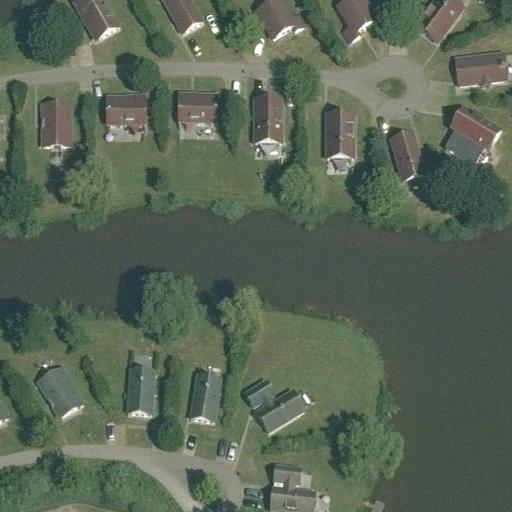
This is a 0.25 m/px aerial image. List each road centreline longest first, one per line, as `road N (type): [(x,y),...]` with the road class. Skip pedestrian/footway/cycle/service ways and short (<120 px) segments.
road 1 (residential): [(0,85),(179,70),(350,83)]
road 2 (residential): [(0,465),(79,452),(160,462)]
road 3 (residential): [(350,83),(384,108),(411,107),(417,81),(410,71),(390,66),(360,78)]
